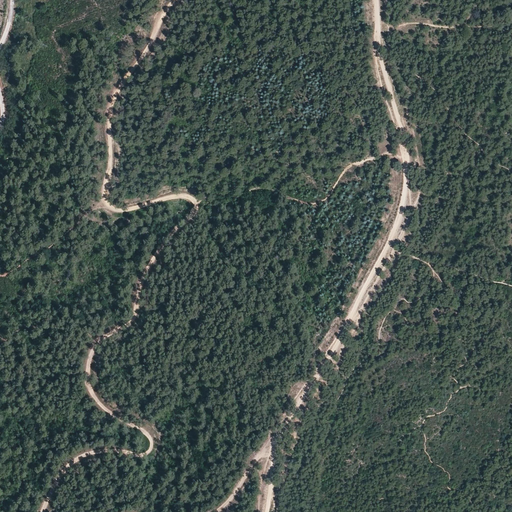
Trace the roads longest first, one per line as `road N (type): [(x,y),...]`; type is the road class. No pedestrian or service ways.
road 1 (track): [(173,0),(114,95),(104,197),(110,207),(127,209),(186,195),(192,209),(142,278),(136,317),(100,339),(87,365),(97,400),(149,433),(151,447),(77,459),(42,511)]
road 2 (track): [(266,511),(274,443),(351,318),(405,192),(376,0)]
